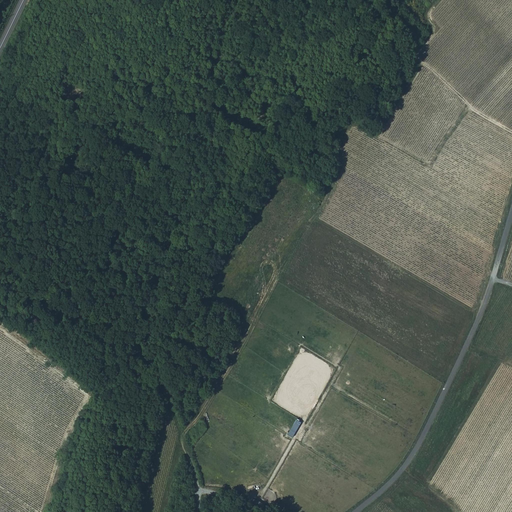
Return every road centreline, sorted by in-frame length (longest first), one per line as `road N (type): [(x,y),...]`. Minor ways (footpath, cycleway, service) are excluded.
road 1 (unclassified): [(511,215),(482,308),(414,454),(356,511)]
road 2 (track): [(200,511),(191,459),(163,385)]
